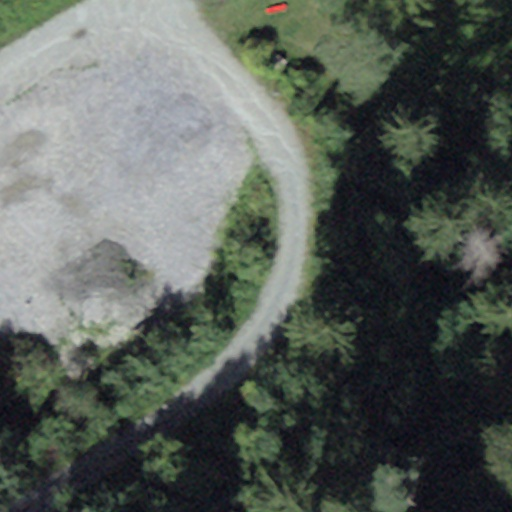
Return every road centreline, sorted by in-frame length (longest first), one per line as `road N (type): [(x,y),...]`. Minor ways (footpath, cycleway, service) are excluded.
road 1 (track): [(171,0),(277,128),(296,239),(267,323),(155,424),(17,511)]
road 2 (track): [(0,77),(118,0)]
